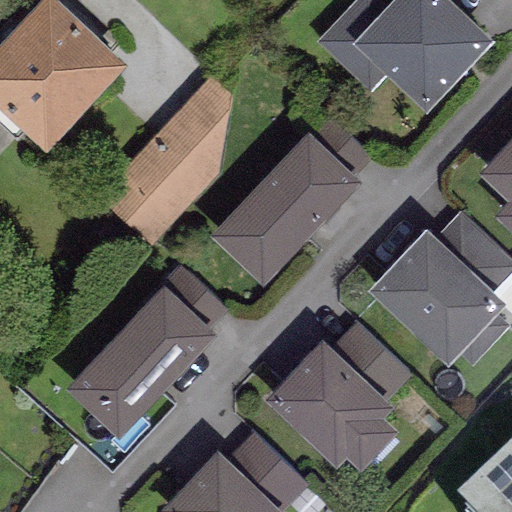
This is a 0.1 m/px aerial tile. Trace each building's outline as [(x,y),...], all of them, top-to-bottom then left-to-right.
[(28,0),(0,30),(0,95),(44,136),(123,51),(68,0),(28,0)] [(492,27),(462,0),(348,0),(317,34),(370,83),(388,64),(426,98),(492,27)] [(95,192),(154,237),(217,170),(231,87),(208,72),(95,192)] [(323,104),(307,121),(357,166),(372,149),(323,104)] [(307,121),(211,223),(263,271),(359,168),(357,166),(307,121)] [(511,124),(480,159),(509,186),(494,202),(511,218),(511,124)] [(511,259),(460,208),(439,229),(493,283),(511,264),(511,259)] [(424,216),(367,275),(447,352),(456,343),(472,358),(508,320),(492,305),(504,292),(493,283),(439,229),(424,216)] [(179,258),(163,275),(208,320),(225,303),(179,258)] [(163,275),(67,376),(118,425),(156,386),(214,326),(208,320),(163,275)] [(357,315),(332,340),(385,392),(409,369),(357,315)] [(322,330),(264,389),(334,458),(346,446),(359,458),(396,421),(380,405),(389,396),(385,392),(332,340),(322,330)] [(253,427),(231,451),(286,502),(308,478),(253,427)] [(169,487),(156,500),(169,511),(293,511),(295,510),(286,502),(231,451),(216,436),(169,487)] [(511,511),(511,451),(456,504),(463,511),(511,511)]
